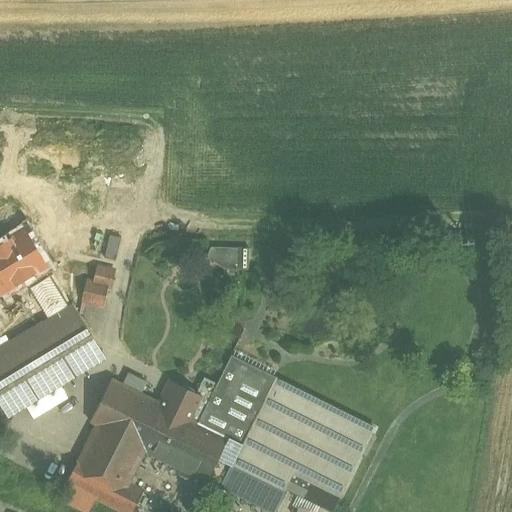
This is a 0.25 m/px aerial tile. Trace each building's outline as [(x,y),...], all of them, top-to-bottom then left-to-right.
[(224,247),(212,247),(207,257),(224,268),(224,247)] [(249,247),(224,247),(224,268),(248,269),(249,247)] [(98,266),(94,282),(88,280),(83,300),(103,305),(107,286),(109,286),(113,270),(98,266)] [(43,321),(62,311),(55,298),(36,309),(43,321)] [(79,315),(28,346),(21,336),(0,348),(0,356),(2,362),(0,362),(0,397),(5,406),(100,349),(79,315)] [(160,402),(141,393),(146,382),(129,373),(123,384),(112,378),(101,400),(106,403),(109,397),(151,419),(160,402)] [(151,419),(109,397),(106,403),(101,400),(90,421),(96,424),(118,435),(127,439),(122,450),(141,460),(146,450),(208,480),(209,479),(274,511),(286,487),(334,511),(375,426),(276,378),(267,398),(222,376),(218,384),(204,377),(196,394),(170,381),(160,402),(151,419)] [(118,435),(96,424),(59,498),(85,511),(89,511),(97,498),(125,511),(132,511),(143,491),(129,483),(141,460),(122,450),(127,439),(118,435)] [(65,457),(54,478),(65,484),(76,462),(65,457)]
